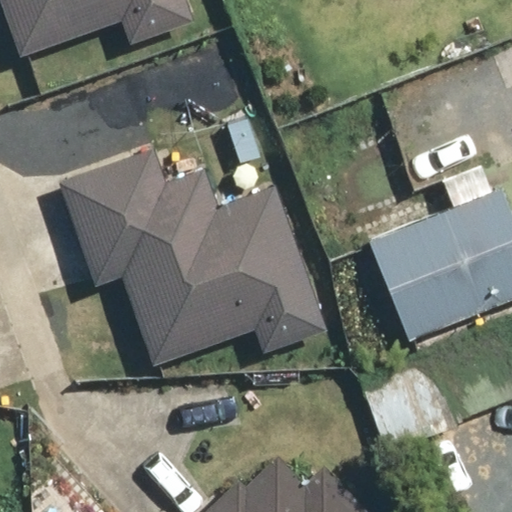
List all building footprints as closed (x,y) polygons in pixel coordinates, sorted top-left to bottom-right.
[(8,0),(28,54),(130,16),(138,38),(203,15),(197,0),(8,0)] [(169,145),(71,178),(102,282),(129,274),(155,360),(263,329),(267,341),(334,322),(286,181),(228,201),(215,163),(179,175),(169,145)] [(511,187),(378,240),(416,335),(511,296),(511,187)] [(511,313),(367,370),(396,444),(511,398),(511,313)] [(276,446),(206,511),(386,511),(337,460),(312,484),(276,446)]
